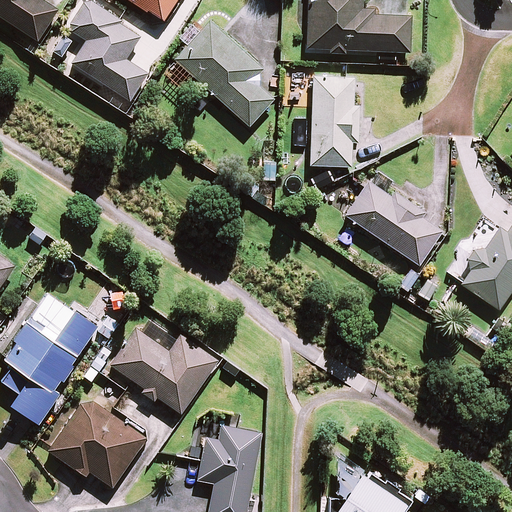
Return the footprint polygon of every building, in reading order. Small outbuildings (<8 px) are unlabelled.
[(0,0),(0,16),(42,43),(62,12),(44,0),(0,0)] [(129,0),(151,15),(152,13),(167,23),(183,0),(129,0)] [(312,0),(310,51),(334,52),(333,55),(350,56),(350,53),(414,55),(415,18),(379,17),(379,10),(368,10),(368,0),(312,0)] [(75,65),(134,103),(152,75),(131,62),(145,39),(124,26),(127,23),(96,3),(88,5),(74,26),(77,34),(90,42),(75,65)] [(214,23),(179,62),(254,128),(278,101),(264,89),(263,76),(267,71),(214,23)] [(73,41),(63,34),(51,51),(60,58),(73,41)] [(359,79),(317,77),(313,167),(355,169),(356,145),(362,145),(364,108),(358,108),(359,79)] [(276,164),(262,163),(261,186),(275,187),(276,164)] [(372,182),(349,217),(422,267),(446,232),(427,220),(431,214),(399,192),(395,198),(372,182)] [(463,286),(502,311),(511,295),(511,230),(510,234),(502,228),(488,249),(477,251),(470,261),(472,270),(473,271),(463,286)] [(0,302),(0,295),(20,268),(0,253),(0,302)] [(420,276),(410,269),(398,286),(409,293),(420,276)] [(50,329),(35,319),(7,360),(18,367),(6,384),(23,395),(15,406),(43,426),(64,395),(58,392),(65,382),(68,383),(79,367),(76,365),(102,328),(78,312),(58,342),(46,334),(50,329)] [(490,339),(469,326),(462,336),(484,349),(490,339)] [(114,366),(185,415),(222,362),(184,336),(173,352),(140,329),(114,366)] [(116,490),(151,441),(98,403),(85,405),(55,448),(52,452),(90,479),(94,473),(116,490)] [(250,511),(266,434),(225,426),(222,441),(210,438),(205,463),(201,483),(218,486),(212,511),(250,511)] [(362,475),(345,499),(331,499),(330,511),(408,511),(414,503),(401,494),(403,491),(390,482),(387,485),(373,475),(370,480),(362,475)]
